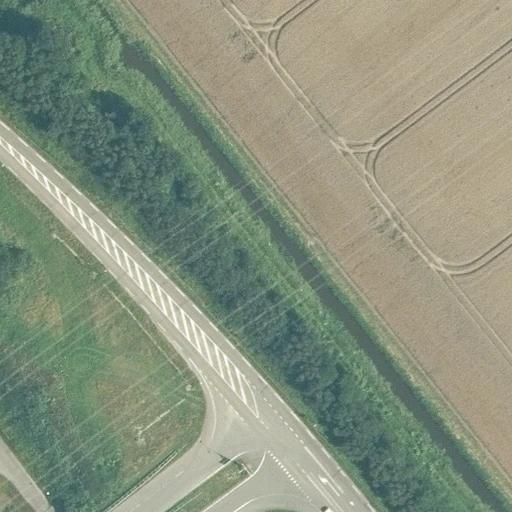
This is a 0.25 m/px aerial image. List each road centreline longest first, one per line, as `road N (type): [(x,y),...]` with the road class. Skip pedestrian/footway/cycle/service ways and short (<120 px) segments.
road 1 (tertiary): [(273,418),(227,360),(0,137)]
road 2 (motorway): [(273,418),(148,511)]
